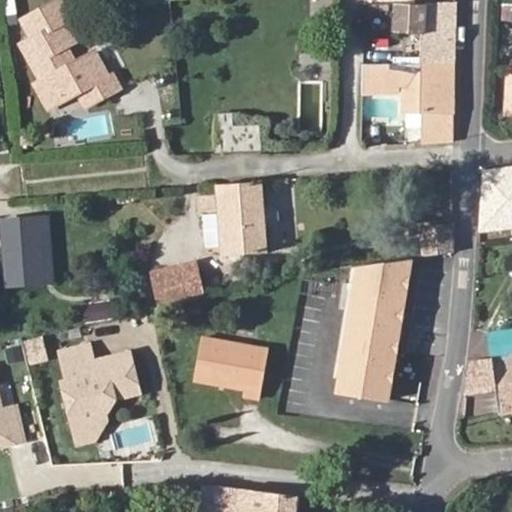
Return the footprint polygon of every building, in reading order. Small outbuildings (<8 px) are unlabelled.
[(452,62),(454,3),(423,5),(423,7),(402,6),(402,30),(422,31),(422,63),(452,62)] [(53,81),(66,104),(81,95),(89,109),(122,91),(114,77),(111,79),(97,56),(79,67),(69,49),(79,43),(68,22),(25,46),(46,84),(53,81)] [(451,142),(452,62),(422,63),(422,66),(362,68),(360,95),(401,94),(401,114),(420,114),(429,114),(429,144),(451,142)] [(58,108),(66,104),(53,81),(46,84),(58,108)] [(218,111),(217,150),(263,150),(263,123),(237,122),(237,111),(218,111)] [(420,144),(429,144),(429,114),(420,114),(420,144)] [(511,228),(511,168),(482,173),(478,233),(511,228)] [(263,208),(261,182),(216,186),(217,196),(198,198),(199,211),(218,209),(219,217),(202,218),(205,249),(221,248),(222,258),(266,254),(264,229),(272,228),(277,222),(277,213),(271,208),(263,208)] [(46,220),(36,221),(41,286),(51,285),(46,220)] [(36,221),(1,224),(6,289),(41,286),(36,221)] [(452,253),(452,228),(421,230),(422,258),(452,253)] [(397,343),(400,325),(411,264),(358,273),(355,289),(349,288),(347,305),(352,306),(337,395),(387,404),(397,343)] [(181,274),(195,271),(194,265),(179,268),(181,274)] [(150,275),(157,309),(202,299),(195,271),(181,274),(179,268),(150,275)] [(80,308),(82,323),(112,318),(110,303),(80,308)] [(407,326),(400,325),(397,343),(403,344),(407,326)] [(511,357),(511,331),(487,335),(489,360),(511,357)] [(44,334),(25,339),(32,363),(51,358),(44,334)] [(268,349),(203,336),(196,380),(245,389),(244,395),(260,398),(268,349)] [(60,356),(66,384),(59,386),(72,436),(99,430),(106,415),(105,406),(139,398),(131,357),(95,365),(91,349),(60,356)] [(468,362),(464,395),(495,391),(498,414),(511,412),(511,357),(489,360),(468,362)] [(0,443),(7,442),(9,449),(25,446),(17,410),(5,413),(0,393),(0,443)] [(99,430),(72,436),(75,450),(93,445),(99,430)] [(218,488),(202,488),(199,511),(294,511),(297,499),(261,494),(218,488)]
